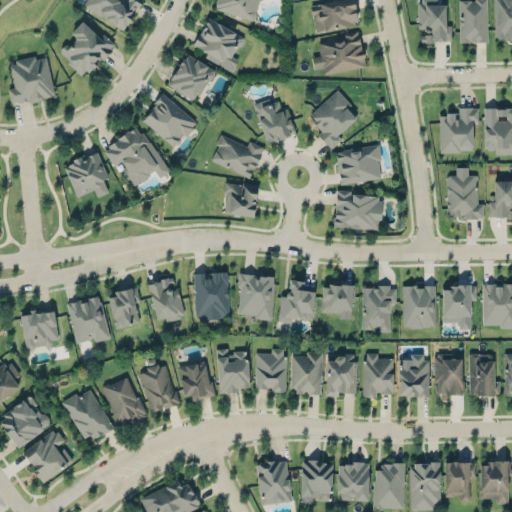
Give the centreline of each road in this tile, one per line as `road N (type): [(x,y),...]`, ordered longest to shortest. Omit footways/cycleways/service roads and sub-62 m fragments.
road 1 (residential): [(119,254),(196,239),(511,251)]
road 2 (residential): [(145,456),(201,434),(256,425),(511,426)]
road 3 (residential): [(395,0),(428,252)]
road 4 (residential): [(176,0),(157,39),(106,104),(53,131),(0,136)]
road 5 (residential): [(21,136),(38,281)]
road 6 (residential): [(0,285),(88,269),(119,254)]
road 7 (residential): [(145,456),(126,452),(42,511)]
